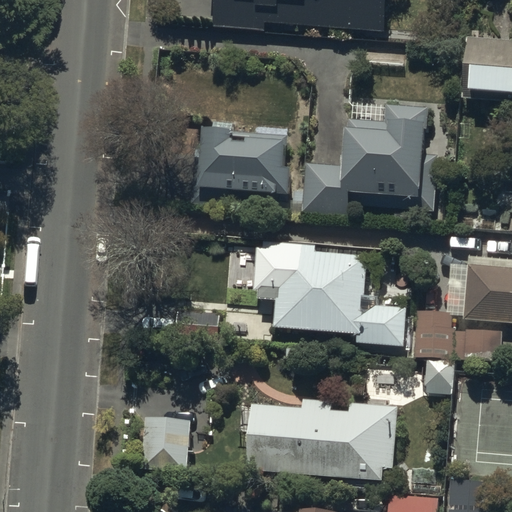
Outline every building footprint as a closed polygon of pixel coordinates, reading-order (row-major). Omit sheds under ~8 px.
[(216,0),(214,29),(264,33),(265,28),(385,38),(388,0),(216,0)] [(511,46),(469,45),(467,107),(511,108),(511,46)] [(414,228),(414,215),(436,216),(439,160),(427,160),(430,112),(387,110),(386,127),(349,125),(346,172),(306,169),(304,196),(295,195),(294,210),(304,210),(303,219),(352,222),(352,211),(394,214),(394,228),(414,228)] [(238,126),(213,125),(212,139),(198,138),(195,210),(257,213),(257,201),(291,202),(293,177),(286,177),(288,138),(237,136),(238,126)] [(319,251),(269,247),(263,336),(349,341),(349,349),(400,353),(400,357),(410,357),(413,314),(378,312),(379,302),(368,302),(370,261),(319,257),(319,251)] [(511,272),(467,271),(465,327),(511,329),(511,272)] [(220,316),(178,315),(178,339),(220,339),(220,316)] [(454,317),(419,317),(419,364),(428,364),(428,398),(455,398),(455,365),(501,366),(501,336),(457,336),(457,334),(454,334),(454,317)] [(304,414),(254,411),(250,480),(385,487),(385,474),(396,475),(399,411),(350,409),(349,417),(333,416),(333,407),(304,405),(304,414)] [(189,425),(145,424),(144,477),(188,478),(189,425)] [(444,478),(410,478),(410,496),(444,496),(444,478)] [(439,511),(439,504),(388,501),(387,511),(439,511)] [(491,511),(492,504),(451,502),(450,511),(491,511)]
